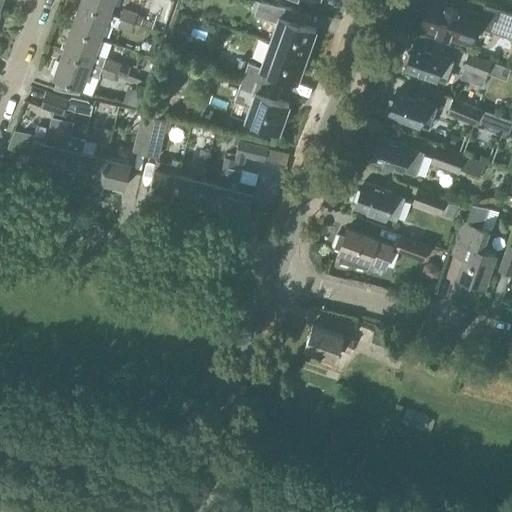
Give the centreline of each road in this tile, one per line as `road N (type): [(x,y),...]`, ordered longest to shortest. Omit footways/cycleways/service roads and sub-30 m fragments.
road 1 (tertiary): [(272,277),(372,0)]
road 2 (residential): [(272,277),(0,208)]
road 3 (tertiary): [(188,511),(272,277)]
road 4 (residential): [(272,277),(511,339)]
road 5 (residential): [(0,115),(41,0)]
